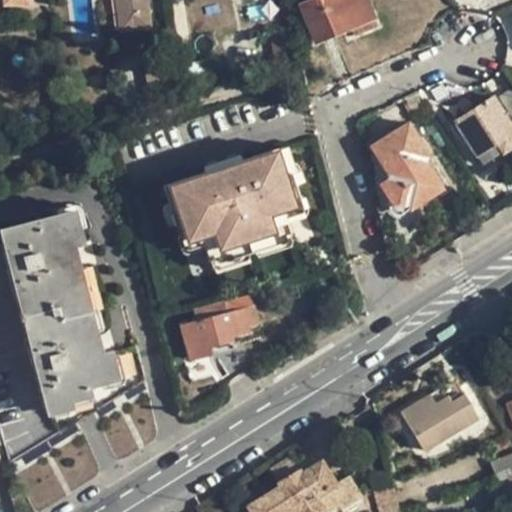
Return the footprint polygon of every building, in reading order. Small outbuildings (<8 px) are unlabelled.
[(117,0),(120,13),(147,11),(146,0),(117,0)] [(350,27),(372,18),(364,0),(313,0),(301,6),(316,42),(350,27)] [(149,26),(147,11),(120,13),(122,29),(149,26)] [(376,26),(372,18),(350,27),(353,36),(376,26)] [(278,38),(267,40),(271,60),(282,57),(278,38)] [(145,69),(171,66),(170,59),(144,62),(145,69)] [(174,90),(171,66),(145,69),(148,94),(174,90)] [(74,81),(74,70),(64,71),(64,81),(74,81)] [(483,81),(493,98),(495,97),(497,100),(500,98),(511,91),(498,72),(483,81)] [(511,116),(511,90),(511,91),(500,98),(511,116)] [(511,131),(511,124),(497,100),(495,97),(493,98),(456,121),(477,155),(497,142),(511,131)] [(429,156),(409,124),(372,145),(391,178),(382,183),(392,202),(395,205),(399,207),(404,206),(407,203),(411,208),(442,189),(424,159),(429,156)] [(511,147),(511,131),(497,142),(504,153),(511,147)] [(203,173),(163,187),(180,238),(199,231),(209,261),(292,233),(282,203),(300,197),(283,146),(242,160),(244,163),(204,176),(203,173)] [(314,238),(300,197),(282,203),(292,233),(209,261),(199,231),(180,238),(194,279),(314,238)] [(0,427),(0,431),(10,463),(59,433),(145,381),(137,347),(104,355),(76,248),(84,245),(77,212),(3,231),(50,415),(0,427)] [(231,380),(247,370),(233,342),(232,337),(249,332),(249,326),(257,324),(253,306),(227,313),(224,302),(194,310),(195,321),(181,325),(190,359),(213,353),(231,380)] [(398,412),(404,420),(434,403),(429,392),(398,412)] [(447,394),(434,403),(404,420),(423,451),(478,419),(464,392),(450,400),(447,394)] [(511,402),(506,404),(511,417),(511,453),(491,462),(499,482),(511,476),(511,402)] [(320,449),(328,461),(347,454),(340,436),(333,419),(314,432),(313,435),(303,441),(311,454),(320,449)] [(316,461),(311,454),(296,464),(299,468),(302,466),(305,469),(316,461)] [(352,464),(347,454),(328,461),(323,463),(325,465),(329,472),(352,464)] [(299,468),(296,464),(291,456),(271,469),(279,481),(299,468)] [(302,466),(299,468),(279,481),(280,484),(247,505),(251,511),(327,511),(330,511),(307,476),(320,468),(316,461),(305,469),(302,466)] [(329,472),(325,465),(320,468),(307,476),(330,511),(341,504),(343,506),(363,494),(350,474),(336,483),(329,472)] [(379,511),(398,511),(393,487),(375,493),(379,511)]
